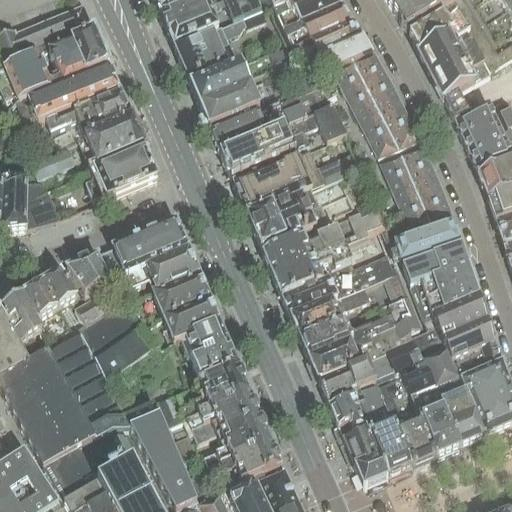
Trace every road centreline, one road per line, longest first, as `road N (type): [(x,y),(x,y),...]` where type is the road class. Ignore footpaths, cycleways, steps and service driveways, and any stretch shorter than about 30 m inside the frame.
road 1 (residential): [(364,0),(442,141),(511,334)]
road 2 (tertiary): [(335,511),(196,193)]
road 3 (tertiary): [(196,193),(112,0)]
road 4 (residential): [(2,264),(52,253),(196,193)]
